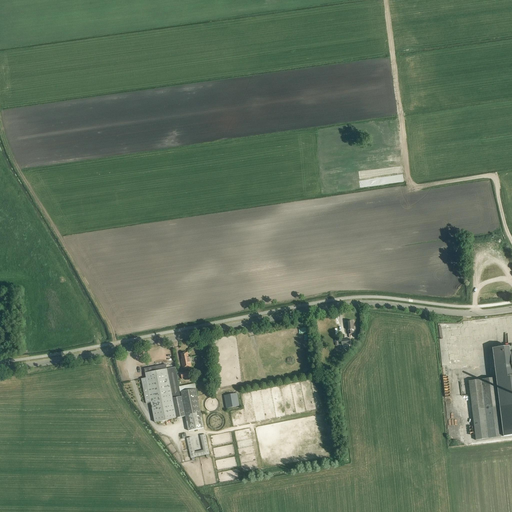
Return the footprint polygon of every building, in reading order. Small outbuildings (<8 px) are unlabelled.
[(492,349),(496,378),(468,381),(476,440),(511,435),(511,353),(510,353),(509,347),(492,349)] [(189,357),(188,352),(181,354),(182,359),(181,359),(183,369),(191,367),(189,357)] [(144,369),(145,373),(146,378),(141,379),(146,404),(151,403),(154,422),(185,417),(188,431),(203,428),(196,389),(180,392),(175,367),(167,369),(166,365),(144,369)] [(192,377),(191,371),(180,373),(182,380),(192,377)] [(224,396),(226,409),(239,406),(237,394),(224,396)] [(191,438),(186,439),(191,458),(209,455),(205,435),(200,436),(203,451),(194,452),(191,438)]
